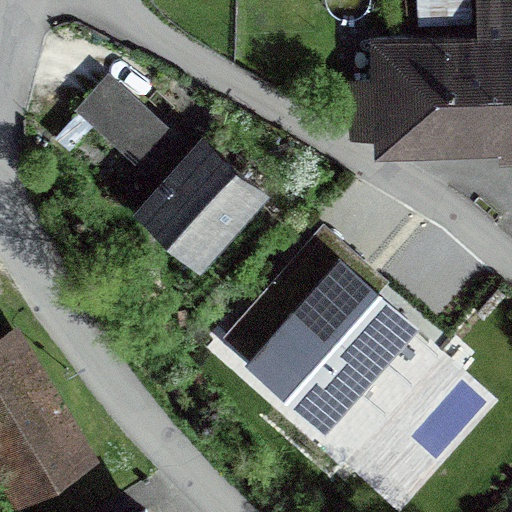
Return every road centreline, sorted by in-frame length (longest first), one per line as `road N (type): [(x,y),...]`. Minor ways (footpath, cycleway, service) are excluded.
road 1 (residential): [(511,262),(445,206),(160,41),(106,0)]
road 2 (residential): [(230,511),(98,360),(0,186)]
